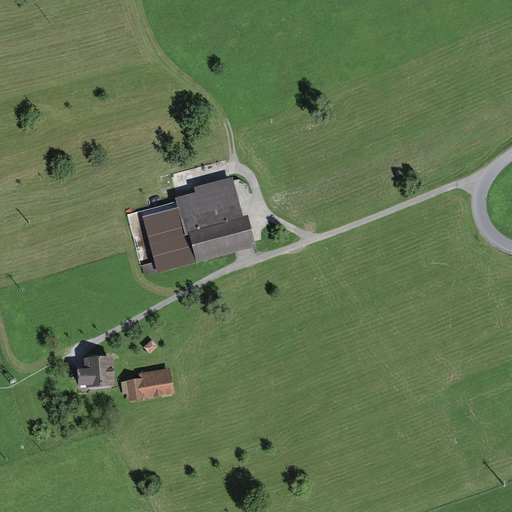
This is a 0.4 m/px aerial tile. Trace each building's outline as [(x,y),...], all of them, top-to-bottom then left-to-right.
[(239,157),(172,171),(198,261),(263,241),(239,157)] [(138,215),(139,225),(176,221),(175,211),(138,215)] [(144,279),(155,276),(152,266),(141,270),(144,279)] [(110,361),(86,362),(87,372),(80,373),(81,387),(112,385),(110,361)] [(145,382),(128,384),(130,400),(172,393),(168,373),(144,376),(145,382)]
